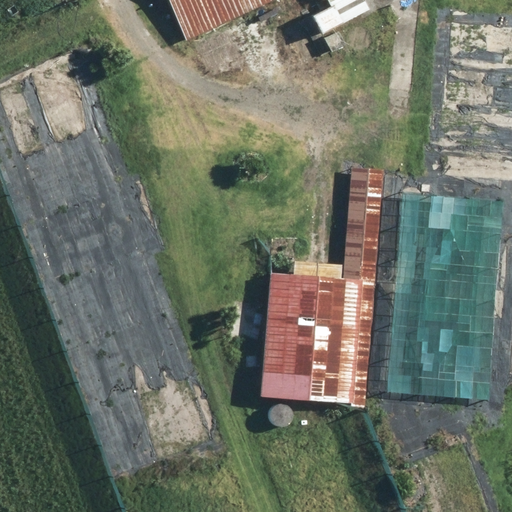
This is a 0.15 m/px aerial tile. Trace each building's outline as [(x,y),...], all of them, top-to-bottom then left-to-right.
[(276,0),(156,0),(179,48),(188,44),(196,60),(238,40),(231,25),(278,3),(276,0)] [(361,0),(316,0),(321,8),(300,19),(312,40),(367,9),(361,0)] [(511,26),(448,22),(441,138),(511,142),(511,26)] [(85,57),(0,87),(0,175),(110,478),(223,437),(85,57)] [(223,340),(255,342),(251,404),(364,412),(380,171),(343,168),(336,265),(288,262),(287,272),(260,270),(258,301),(226,299),(223,340)] [(437,173),(436,196),(395,193),(380,398),(488,406),(503,201),(461,198),(463,175),(437,173)] [(488,511),(459,440),(383,471),(399,511),(488,511)]
